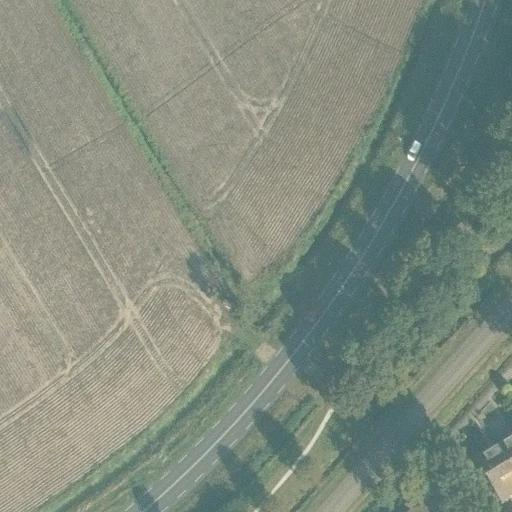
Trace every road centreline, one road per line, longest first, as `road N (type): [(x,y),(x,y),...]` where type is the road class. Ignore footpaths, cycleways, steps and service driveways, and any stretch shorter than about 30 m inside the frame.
road 1 (primary): [(145,511),(260,396),(352,275),(434,128),(485,0)]
road 2 (secondary): [(329,511),(511,309)]
